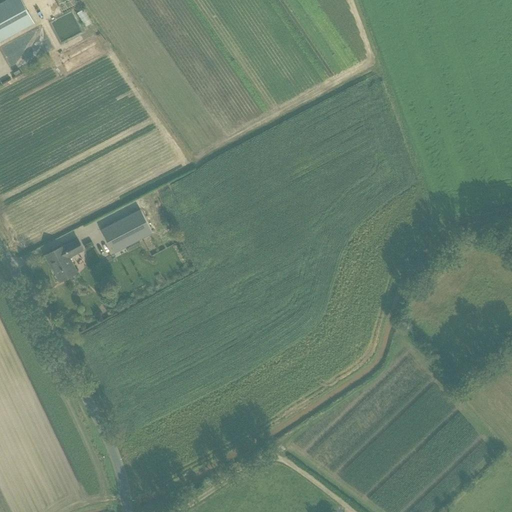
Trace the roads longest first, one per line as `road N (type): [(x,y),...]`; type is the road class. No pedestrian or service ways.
road 1 (unclassified): [(126,511),(113,451),(0,248)]
road 2 (track): [(172,511),(254,462),(279,457),(349,511)]
